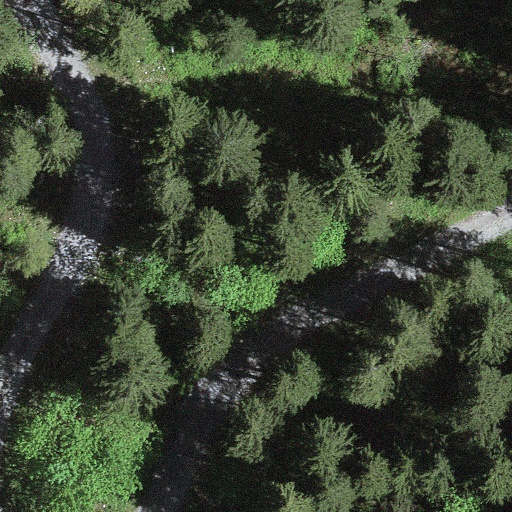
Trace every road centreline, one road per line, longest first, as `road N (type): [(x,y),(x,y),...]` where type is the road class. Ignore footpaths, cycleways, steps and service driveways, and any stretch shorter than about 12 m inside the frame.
road 1 (track): [(511,227),(293,330),(223,381),(166,511)]
road 2 (track): [(0,396),(75,276),(96,168),(67,86),(20,0)]
